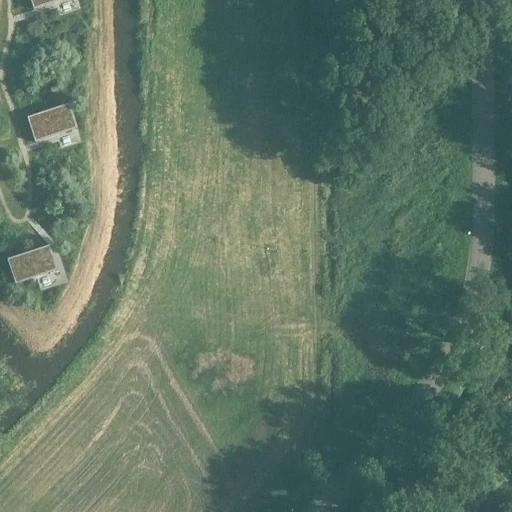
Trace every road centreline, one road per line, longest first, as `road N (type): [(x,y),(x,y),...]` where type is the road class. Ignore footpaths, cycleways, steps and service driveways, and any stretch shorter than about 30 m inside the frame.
road 1 (unclassified): [(321,511),(402,428),(466,333),(488,200),(483,0)]
road 2 (track): [(437,382),(313,319)]
